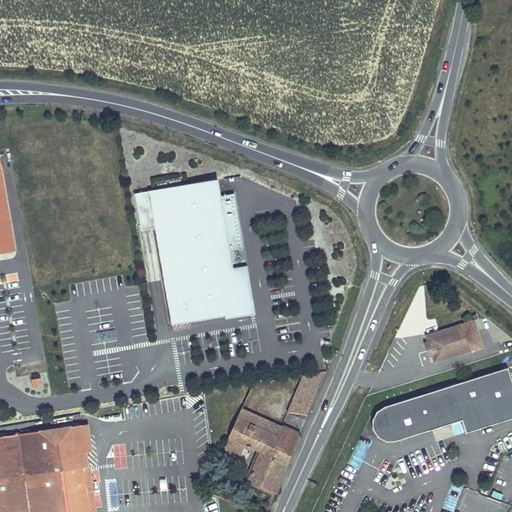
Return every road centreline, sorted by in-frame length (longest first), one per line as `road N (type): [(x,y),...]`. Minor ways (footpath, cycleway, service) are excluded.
road 1 (tertiary): [(289,163),(172,119),(82,97)]
road 2 (secondary): [(327,417),(393,282),(420,255)]
road 3 (secondary): [(376,237),(374,275),(327,417)]
